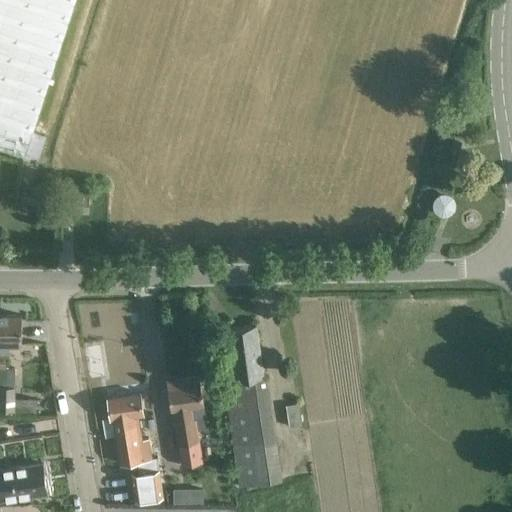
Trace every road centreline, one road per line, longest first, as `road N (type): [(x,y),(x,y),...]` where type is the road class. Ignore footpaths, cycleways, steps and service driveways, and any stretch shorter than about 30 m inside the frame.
road 1 (tertiary): [(511,263),(49,279)]
road 2 (residential): [(92,511),(49,279)]
road 3 (tertiary): [(511,168),(511,0)]
